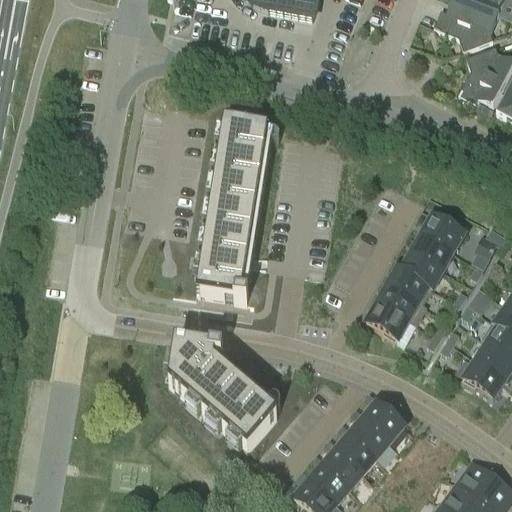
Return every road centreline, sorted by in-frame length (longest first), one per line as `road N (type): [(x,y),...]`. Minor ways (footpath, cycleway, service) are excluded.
road 1 (residential): [(79,307),(270,346),(371,378)]
road 2 (residential): [(79,307),(120,57)]
road 3 (residential): [(365,107),(120,57)]
road 4 (residential): [(44,511),(79,307)]
road 5 (residential): [(371,378),(407,393),(511,466)]
road 6 (residential): [(511,161),(365,107)]
road 7 (residential): [(277,486),(371,378)]
